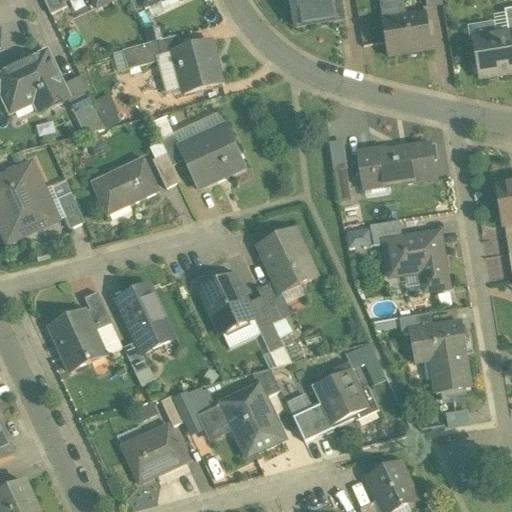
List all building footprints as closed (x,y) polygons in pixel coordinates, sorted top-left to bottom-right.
[(71,7),(67,0),(47,0),(58,22),(74,14),(71,7)] [(121,0),(67,0),(71,7),(86,0),(98,0),(104,14),(124,5),(121,0)] [(140,0),(148,18),(189,0),(140,0)] [(292,0),(297,31),(352,22),(348,0),(292,0)] [(446,0),(427,0),(430,16),(432,26),(451,24),(446,0)] [(511,14),(511,15),(511,18),(511,40),(475,47),(482,85),(511,79),(511,14)] [(430,16),(386,22),(392,65),(436,59),(432,26),(430,16)] [(132,70),(175,58),(189,54),(185,40),(128,56),(132,70)] [(189,54),(175,58),(186,97),(228,85),(217,46),(189,54)] [(0,82),(8,99),(18,121),(41,111),(45,121),(82,104),(73,86),(57,51),(0,76),(0,82)] [(95,106),(84,81),(73,86),(82,104),(85,111),(95,106)] [(231,126),(181,147),(190,166),(205,196),(253,175),(231,126)] [(171,156),(179,172),(190,166),(181,147),(175,136),(164,141),(171,156)] [(348,144),(333,147),(338,177),(352,174),(348,144)] [(438,145),(364,154),(369,194),(443,185),(438,145)] [(179,172),(171,156),(159,162),(172,191),(185,185),(179,172)] [(166,198),(149,164),(97,190),(114,224),(166,198)] [(57,206),(40,166),(0,183),(0,221),(12,248),(66,224),(57,206)] [(511,188),(499,191),(506,232),(511,231),(511,188)] [(77,196),(57,206),(66,224),(75,241),(94,232),(77,196)] [(406,242),(403,226),(375,231),(378,247),(389,245),(406,242)] [(304,231),(262,250),(279,285),(286,300),(327,281),(304,231)] [(406,242),(389,245),(393,282),(428,278),(430,295),(457,292),(450,237),(406,242)] [(238,284),(203,300),(222,341),(257,325),(238,284)] [(151,285),(114,302),(141,360),(178,342),(151,285)] [(294,319),(286,300),(279,285),(262,292),(277,326),(294,319)] [(92,317),(52,335),(72,378),(112,360),(92,317)] [(468,327),(415,335),(421,371),(435,369),(440,399),(478,394),(468,327)] [(123,350),(142,390),(156,384),(137,344),(123,350)] [(356,375),(318,392),(326,411),(299,423),(310,447),(337,435),(338,435),(376,418),(356,375)] [(272,402),(285,397),(275,376),(258,384),(261,390),(224,406),(227,411),(205,421),(216,447),(238,437),(251,465),(293,446),(272,402)] [(165,408),(175,430),(178,435),(189,430),(176,403),(165,408)] [(0,415),(0,471),(26,460),(4,414),(0,415)] [(178,435),(175,430),(126,452),(144,489),(192,467),(178,435)] [(372,485),(382,507),(370,511),(418,511),(423,510),(405,470),(372,485)] [(46,511),(34,485),(0,500),(0,511),(46,511)]
